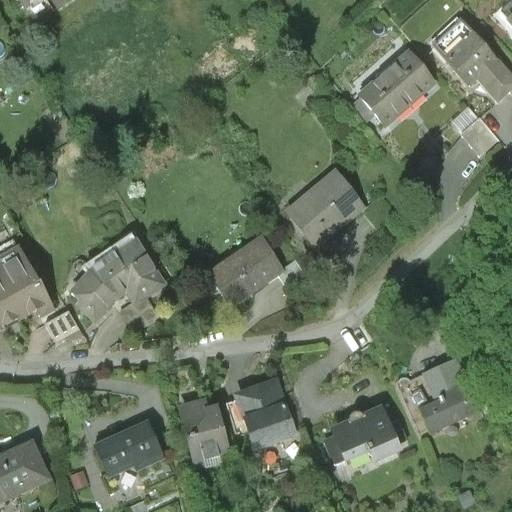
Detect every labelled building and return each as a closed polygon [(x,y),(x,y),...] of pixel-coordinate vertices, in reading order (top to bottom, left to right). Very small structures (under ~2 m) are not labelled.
[(12,0),(18,8),(21,6),(24,10),(37,0),(41,0),(42,0),(12,0)] [(511,88),(511,80),(461,26),(433,52),(469,90),(480,79),(501,102),(508,95),(506,94),(511,88)] [(410,56),(384,78),(408,106),(422,94),(423,95),(425,94),(422,91),(431,84),(433,87),(435,85),(410,56)] [(408,106),(384,78),(360,98),(386,127),(388,126),(385,122),(392,116),(395,120),(398,117),(396,116),(408,106)] [(447,125),(477,157),(496,140),(466,107),(447,125)] [(360,204),(335,173),(288,212),(316,247),(335,232),(330,227),(358,204),(358,205),(360,204)] [(114,255),(104,263),(123,292),(137,283),(145,296),(166,282),(137,238),(116,252),(113,248),(111,250),(114,255)] [(283,269),(262,238),(248,247),(251,251),(237,261),(234,256),(214,270),(224,286),(221,289),(231,304),(283,269)] [(0,257),(0,277),(23,318),(35,311),(39,318),(52,311),(38,286),(37,287),(20,258),(12,262),(7,254),(0,257)] [(118,296),(123,292),(104,263),(90,273),(87,268),(84,270),(88,275),(72,293),(86,305),(82,309),(95,321),(118,296)] [(23,318),(0,277),(0,325),(14,318),(16,321),(23,318)] [(69,309),(41,319),(49,341),(77,330),(69,309)] [(442,402),(421,411),(431,433),(484,409),(476,391),(471,393),(457,362),(432,373),(443,396),(440,397),(442,402)] [(276,380),(247,390),(249,397),(246,401),(240,404),(249,429),(254,427),(261,446),(295,435),(276,380)] [(204,403),(181,409),(196,462),(228,453),(216,410),(206,413),(204,403)] [(399,450),(383,411),(366,418),(364,415),(361,413),(357,413),(353,415),(351,418),(350,422),(351,424),(335,431),(338,437),(326,442),(336,466),(374,450),(378,459),(399,450)] [(161,457),(146,422),(121,433),(122,435),(95,449),(96,452),(99,451),(108,475),(133,464),(135,469),(161,457)] [(399,422),(389,427),(399,446),(408,441),(399,422)] [(47,479),(31,446),(0,462),(0,498),(13,492),(15,496),(47,479)] [(82,474),(71,478),(76,491),(87,487),(82,474)]
